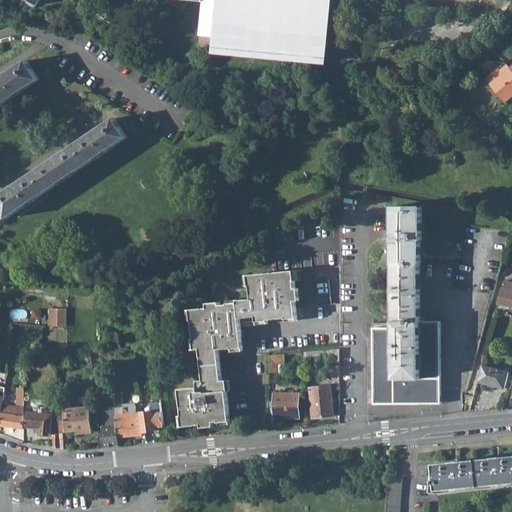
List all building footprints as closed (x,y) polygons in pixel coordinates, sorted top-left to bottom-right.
[(217,0),(213,48),(324,59),(329,0),(217,0)] [(0,78),(0,106),(40,79),(27,60),(0,78)] [(506,102),(511,96),(511,70),(511,68),(507,64),(501,70),(498,67),(486,78),(491,84),(506,102)] [(0,195),(0,206),(8,218),(47,191),(128,137),(115,118),(0,195)] [(374,323),(374,404),(441,403),(441,321),(424,321),(424,316),(421,316),(421,264),(421,239),(422,239),(422,207),(394,207),(394,232),(392,232),(392,240),(394,240),(394,264),(394,323),(374,323)] [(193,309),(197,349),(201,349),(205,380),(199,381),(200,387),(182,389),(185,426),(216,423),(215,422),(231,420),(227,381),(222,381),(219,350),(243,347),(240,318),(258,317),(258,321),(298,317),(296,301),(301,300),(299,288),(297,288),(294,271),(251,275),(253,298),(239,300),(239,303),(221,305),(221,302),(209,303),(209,308),(193,309)] [(502,287),(498,303),(511,306),(511,281),(505,280),(503,287),(502,287)] [(51,326),(68,326),(68,308),(51,308),(51,326)] [(305,352),(305,357),(333,354),(334,361),(340,361),(340,348),(305,352)] [(270,356),(270,372),(278,372),(278,364),(285,364),(285,354),(270,356)] [(57,355),(56,369),(66,368),(66,361),(69,361),(68,357),(67,357),(57,355)] [(483,364),(478,381),(505,388),(509,371),(483,364)] [(310,387),(313,417),(334,416),(332,386),(310,387)] [(3,404),(0,422),(0,425),(24,428),(25,428),(25,415),(25,407),(25,406),(25,400),(25,389),(18,388),(18,406),(7,405),(3,404)] [(117,410),(119,436),(142,435),(140,413),(137,413),(136,403),(124,404),(123,391),(115,392),(115,394),(117,410)] [(140,393),(142,412),(150,411),(149,398),(146,398),(145,392),(140,393)] [(275,393),(275,418),(301,418),(301,393),(275,393)] [(102,434),(103,447),(120,445),(119,436),(117,410),(115,394),(109,395),(110,407),(112,406),(113,410),(109,410),(106,415),(106,422),(104,422),(104,425),(103,426),(103,434),(102,434)] [(153,403),(154,411),(163,410),(162,402),(153,403)] [(66,409),(68,431),(81,430),(82,433),(92,432),(90,407),(83,408),(73,408),(66,409)] [(29,412),(27,427),(41,428),(41,433),(51,434),(53,414),(53,410),(50,410),(49,414),(39,413),(29,412)] [(142,412),(145,431),(156,430),(155,427),(165,425),(163,412),(163,410),(154,411),(150,411),(142,412)] [(60,433),(61,447),(69,448),(68,432),(66,432),(64,417),(59,418),(60,433)] [(322,469),(323,455),(313,454),(312,469),(322,469)] [(436,483),(437,489),(511,481),(511,456),(434,464),(435,476),(434,476),(434,484),(436,483)] [(400,511),(403,480),(389,478),(388,491),(386,511),(400,511)]
